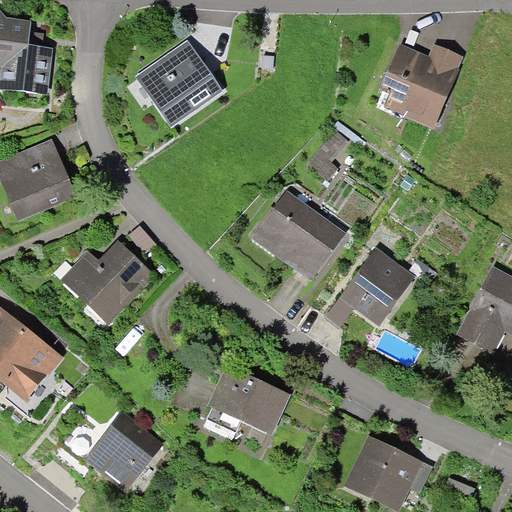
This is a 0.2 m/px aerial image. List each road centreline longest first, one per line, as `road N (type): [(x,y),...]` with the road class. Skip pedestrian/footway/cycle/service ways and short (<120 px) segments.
road 1 (residential): [(511,459),(388,405),(245,311),(137,200),(90,122),(92,0)]
road 2 (unknown): [(137,200),(0,257)]
